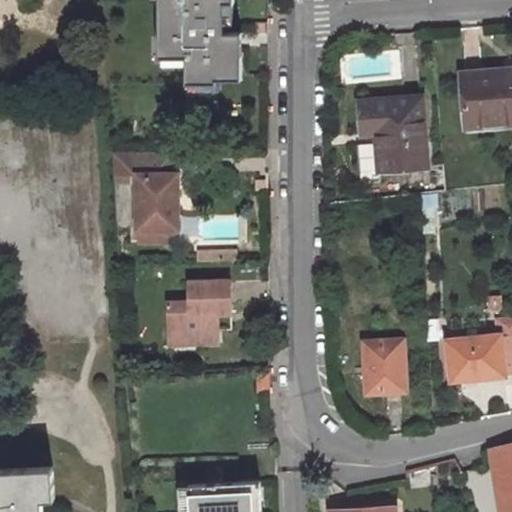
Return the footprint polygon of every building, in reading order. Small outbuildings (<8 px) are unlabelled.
[(179,85),(229,84),(228,39),(212,39),(211,5),(222,4),(221,0),(152,0),(154,66),(179,66),(179,85)] [(511,73),(500,75),(501,82),(511,80),(511,73)] [(511,128),(511,80),(501,82),(500,75),(461,78),(464,132),(511,128)] [(421,172),(416,103),(355,108),(357,140),(372,139),(375,176),(421,172)] [(176,234),(176,176),(172,176),(172,154),(116,154),(118,179),(135,179),(135,233),(138,233),(173,234),(176,234)] [(138,245),(173,246),(173,234),(138,233),(138,245)] [(197,264),(221,264),(221,255),(197,255),(197,264)] [(221,264),(237,264),(237,255),(221,255),(221,264)] [(234,318),(234,284),(189,285),(189,305),(169,305),(169,341),(201,341),(202,348),(221,348),(221,333),(221,318),(234,318)] [(234,333),(234,318),(221,318),(221,333),(234,333)] [(503,381),(500,341),(459,344),(460,356),(448,357),(450,385),(503,381)] [(405,394),(403,344),(364,345),(365,396),(405,394)] [(460,356),(459,344),(448,345),(448,357),(460,356)] [(511,511),(511,447),(489,453),(502,511),(511,511)] [(437,482),(474,473),(471,458),(434,467),(437,482)] [(0,511),(41,511),(41,499),(55,498),(53,467),(0,469),(0,511)] [(262,511),(261,482),(189,486),(190,511),(262,511)] [(190,511),(189,486),(179,486),(180,511),(190,511)]
